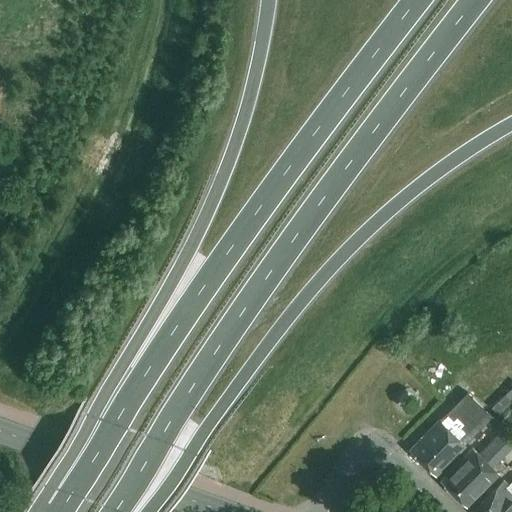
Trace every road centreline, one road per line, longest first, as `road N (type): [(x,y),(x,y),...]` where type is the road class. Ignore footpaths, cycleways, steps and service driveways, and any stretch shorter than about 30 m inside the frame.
road 1 (trunk): [(115,511),(273,274),(482,0)]
road 2 (trunk): [(421,0),(197,297),(58,511)]
road 3 (trunk): [(270,0),(259,69),(220,195),(99,418),(58,511)]
road 4 (trunk): [(129,511),(333,265),(411,194),(511,126)]
road 5 (tertiary): [(224,511),(0,429)]
road 6 (unclassified): [(328,511),(355,465),(377,453),(444,511)]
